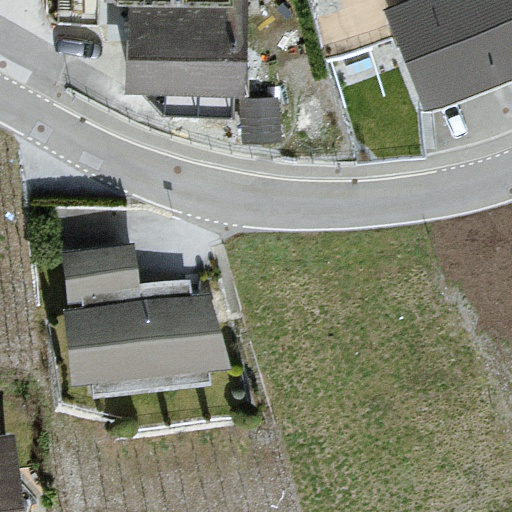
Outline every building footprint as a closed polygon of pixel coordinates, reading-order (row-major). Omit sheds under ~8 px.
[(229,0),(134,0),(133,46),(132,69),(172,72),(171,112),(230,114),(229,0)] [(427,99),(439,95),(511,65),(511,0),(425,0),(393,13),(427,99)] [(274,100),(242,101),(244,136),(276,135),(274,100)] [(62,241),(111,240),(110,206),(62,207),(62,241)] [(126,247),(66,254),(71,291),(81,290),(84,314),(74,316),(79,366),(90,365),(92,389),(135,384),(133,360),(212,351),(198,302),(187,303),(184,278),(131,284),(126,247)] [(0,511),(15,511),(7,439),(0,440),(0,511)]
